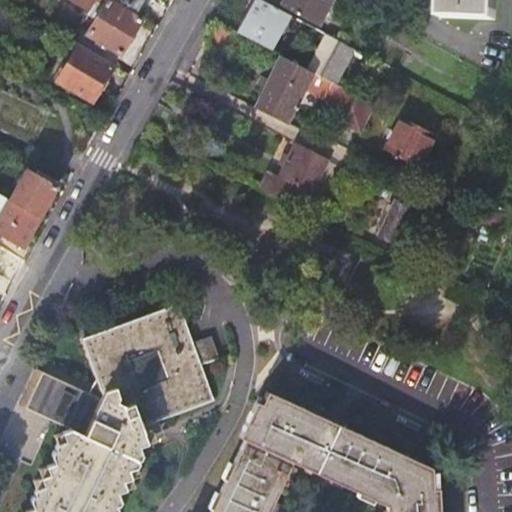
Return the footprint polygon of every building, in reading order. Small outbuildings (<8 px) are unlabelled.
[(72,0),(89,10),(94,0),(102,4),(94,18),(86,33),(95,39),(93,43),(99,47),(101,43),(119,53),(139,18),(109,0),(72,0)] [(102,4),(94,0),(89,10),(87,13),(94,18),(102,4)] [(142,0),(113,0),(135,13),(142,1),(142,0)] [(290,15),(262,0),(252,0),(236,33),(255,42),(273,51),(290,15)] [(330,0),(283,0),(282,3),(318,23),(330,0)] [(440,0),(440,15),(492,17),(492,0),(440,0)] [(407,48),(415,34),(386,19),(379,32),(407,48)] [(236,33),(216,22),(204,45),(243,65),(255,42),(236,33)] [(320,75),(337,39),(326,33),(309,70),(312,72),(320,75)] [(111,68),(77,48),(58,81),(92,101),(111,68)] [(282,56),(255,109),(286,124),(312,72),(309,70),(282,56)] [(330,116),(343,123),(357,94),(344,88),(330,116)] [(357,94),(343,123),(359,131),(373,103),(357,94)] [(417,168),(434,134),(402,118),(385,151),(417,168)] [(327,157),(294,141),(288,154),(283,152),(279,175),(312,190),(327,157)] [(10,201),(40,218),(57,188),(27,171),(10,201)] [(385,185),(365,175),(359,186),(379,196),(385,185)] [(0,233),(23,246),(40,218),(10,201),(0,194),(0,233)] [(411,207),(395,199),(378,235),(394,243),(411,207)] [(496,229),(504,213),(490,207),(483,222),(496,229)] [(26,407),(70,427),(60,430),(63,438),(56,441),(53,446),(55,448),(52,449),(50,453),(54,462),(45,465),(47,473),(39,475),(43,484),(35,487),(33,492),(33,494),(31,495),(29,499),(32,507),(24,510),(24,511),(111,511),(114,511),(116,507),(115,504),(118,503),(120,500),(117,491),(124,488),(121,480),(130,477),(127,468),(136,466),(137,462),(136,458),(139,458),(140,454),(138,446),(146,442),(143,432),(147,422),(158,419),(213,399),(178,302),(82,337),(96,376),(102,393),(100,398),(88,392),(42,373),(26,407)] [(96,376),(88,392),(100,398),(102,393),(96,376)] [(356,490),(378,442),(343,426),(266,390),(261,402),(255,400),(238,435),(244,438),(209,511),(268,511),(274,500),(292,461),(356,490)] [(164,436),(158,419),(147,422),(143,432),(146,442),(164,436)] [(431,466),(378,442),(356,490),(386,504),(386,511),(439,511),(438,486),(432,487),(431,466)] [(276,511),(282,504),(274,500),(268,511),(276,511)]
